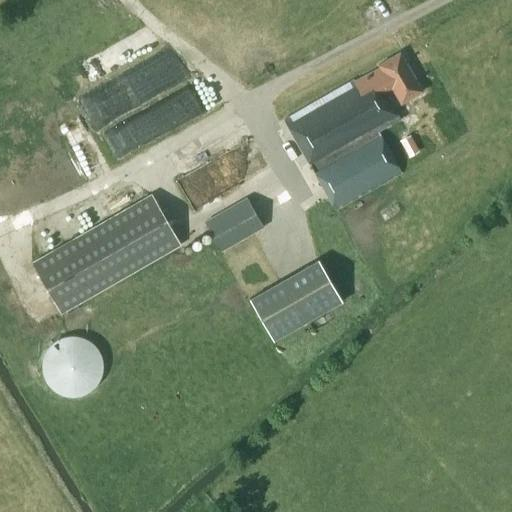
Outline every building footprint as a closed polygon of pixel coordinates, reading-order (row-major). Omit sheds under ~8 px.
[(402,103),(422,90),(400,52),(378,64),(380,66),(354,81),(353,79),(285,119),(337,209),(400,172),(379,130),(399,119),(385,95),(395,91),(402,103)] [(83,97),(98,125),(165,91),(150,63),(83,97)] [(410,134),(399,140),(409,157),(420,150),(410,134)] [(151,193),(31,261),(61,313),(181,244),(151,193)] [(247,196),(204,221),(222,251),(264,226),(247,196)] [(273,341),(342,301),(318,258),(248,298),(273,341)] [(43,337),(42,391),(94,392),(95,338),(43,337)]
